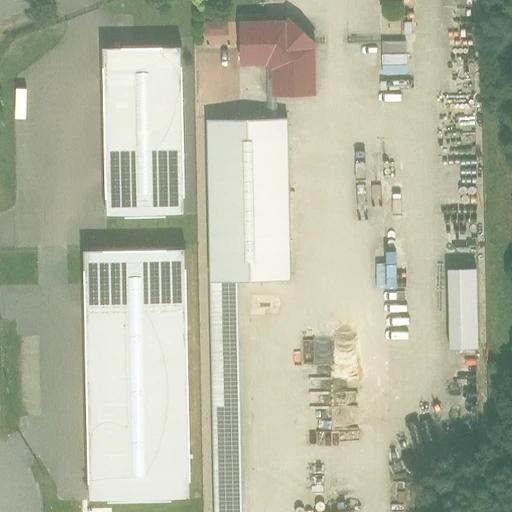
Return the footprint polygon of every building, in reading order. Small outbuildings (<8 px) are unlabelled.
[(202,22),(204,45),(219,44),(218,21),(202,22)] [(243,24),(244,68),(276,68),(276,97),(320,96),(319,53),(308,34),(292,23),(243,24)] [(381,73),(389,73),(389,42),(382,42),(381,73)] [(183,44),(102,46),(106,214),(187,213),(183,44)] [(289,118),(209,119),(215,511),(243,511),(240,281),(292,280),(289,118)] [(186,248),(86,250),(91,496),(191,494),(186,248)] [(475,348),(474,267),(445,267),(446,348),(475,348)]
